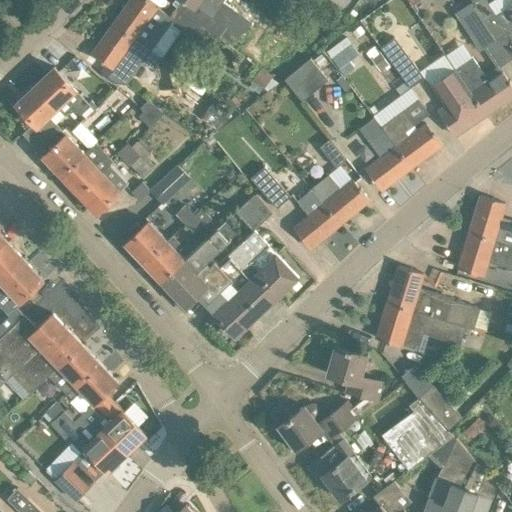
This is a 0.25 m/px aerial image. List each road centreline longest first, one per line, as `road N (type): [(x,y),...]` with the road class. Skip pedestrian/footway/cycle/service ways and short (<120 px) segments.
road 1 (residential): [(221,396),(478,138),(511,114)]
road 2 (residential): [(44,211),(71,268),(181,430)]
road 3 (residential): [(221,396),(104,251),(44,211)]
road 4 (residential): [(306,511),(221,396)]
